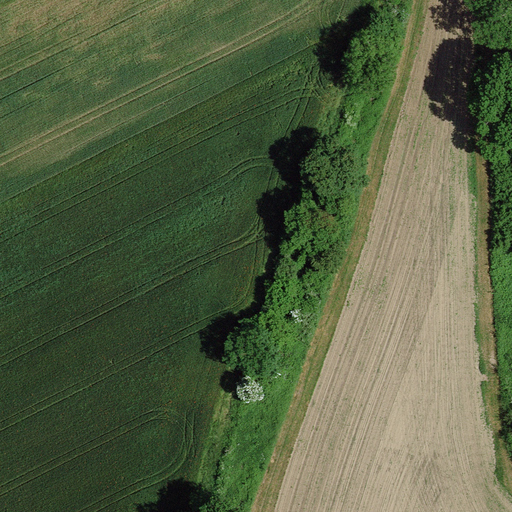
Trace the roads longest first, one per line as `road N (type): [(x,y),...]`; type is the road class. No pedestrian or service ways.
road 1 (track): [(203,511),(245,354),(377,0)]
road 2 (track): [(498,0),(511,388)]
